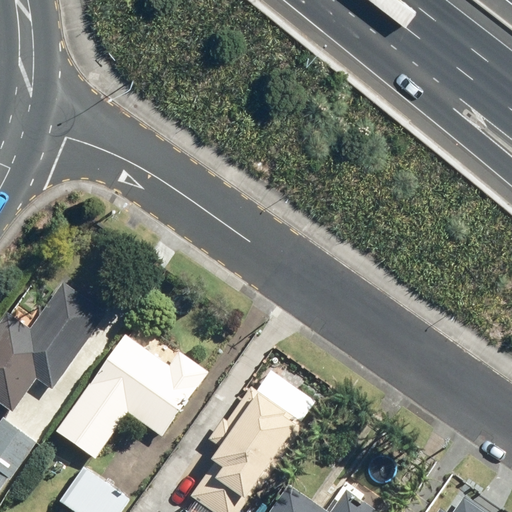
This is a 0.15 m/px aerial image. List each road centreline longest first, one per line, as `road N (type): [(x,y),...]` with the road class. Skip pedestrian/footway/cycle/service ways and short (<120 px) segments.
road 1 (residential): [(511,431),(99,141),(14,108)]
road 2 (motorway): [(511,175),(329,0)]
road 3 (motorway): [(511,79),(409,0)]
